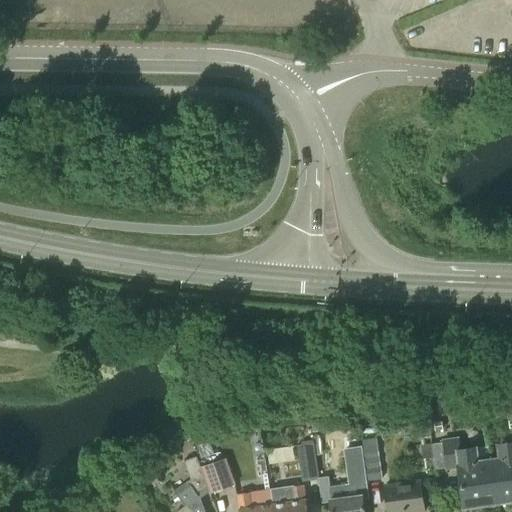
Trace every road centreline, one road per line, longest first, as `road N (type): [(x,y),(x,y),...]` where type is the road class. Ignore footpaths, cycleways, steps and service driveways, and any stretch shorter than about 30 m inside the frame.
road 1 (secondary): [(300,103),(283,84),(240,65),(0,58)]
road 2 (primary): [(308,281),(0,237)]
road 3 (secondary): [(450,288),(375,256),(361,240),(321,128),(300,103)]
road 4 (unclassified): [(511,82),(381,71),(331,82),(300,103)]
road 5 (secondary): [(300,103),(313,165),(308,281)]
road 6 (primary): [(450,288),(308,281)]
